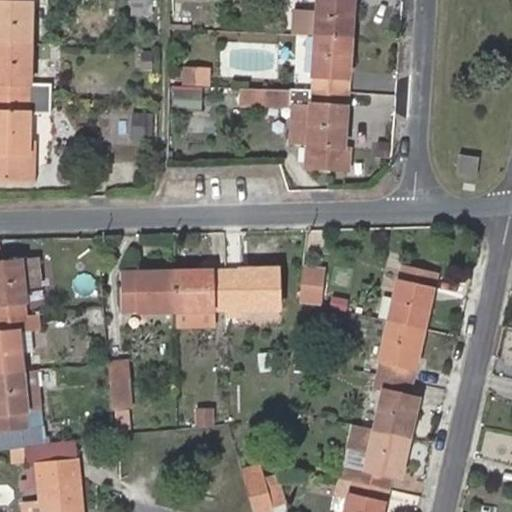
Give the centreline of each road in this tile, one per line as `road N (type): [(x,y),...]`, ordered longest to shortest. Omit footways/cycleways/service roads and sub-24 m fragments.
road 1 (residential): [(413,207),(0,221)]
road 2 (residential): [(448,511),(511,228)]
road 3 (residential): [(413,207),(426,0)]
